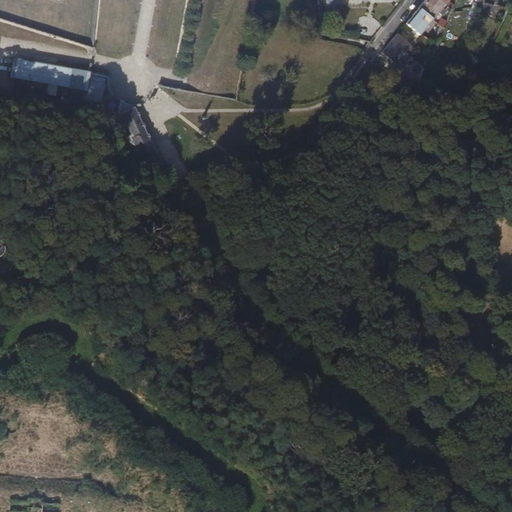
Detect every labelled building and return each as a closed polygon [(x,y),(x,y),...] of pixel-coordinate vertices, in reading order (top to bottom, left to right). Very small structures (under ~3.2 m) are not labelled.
[(324,0),(324,13),(336,14),(336,0),(324,0)] [(445,5),(437,0),(425,0),(418,9),(433,20),(439,12),(442,8),(445,5)] [(455,6),(448,0),(445,5),(453,12),(455,6)] [(508,7),(508,5),(496,1),(494,6),(506,10),(508,7)] [(420,36),(433,20),(418,9),(406,24),(420,36)] [(437,44),(444,29),(440,26),(439,25),(431,41),(437,44)] [(406,53),(411,47),(397,35),(382,53),(396,64),(406,53)] [(414,57),(418,53),(412,47),(409,52),(414,57)] [(48,84),(81,90),(86,91),(89,72),(13,60),(10,78),(20,79),(48,84)] [(425,70),(417,63),(409,82),(397,78),(398,86),(414,93),(425,70)] [(48,84),(20,79),(19,86),(28,88),(26,97),(45,100),(48,84)] [(130,135),(127,136),(129,140),(135,154),(136,156),(150,151),(153,149),(134,107),(120,113),(122,119),(130,135)] [(118,151),(121,134),(120,134),(114,133),(111,149),(118,151)] [(0,511),(274,511),(274,506),(262,478),(98,365),(100,343),(89,327),(65,313),(44,309),(17,312),(0,320),(0,511)]
